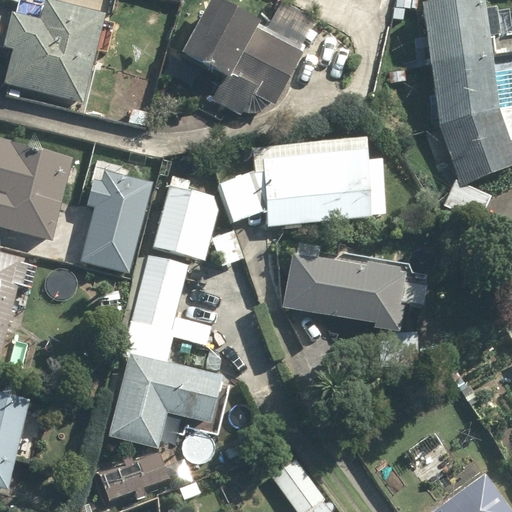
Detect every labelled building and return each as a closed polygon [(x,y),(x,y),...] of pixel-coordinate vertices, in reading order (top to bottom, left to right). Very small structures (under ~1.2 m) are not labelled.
[(0,82),(0,94),(77,110),(96,19),(81,16),(82,10),(69,8),(68,13),(48,9),(49,0),(0,0),(0,2),(9,5),(0,47),(0,57),(5,59),(0,82)] [(337,0),(334,18),(358,23),(351,54),(381,60),(392,9),(406,12),(409,2),(400,0),(337,0)] [(432,137),(451,180),(439,210),(477,225),(488,198),(463,189),(511,167),(503,147),(511,142),(511,106),(507,79),(511,78),(511,30),(508,31),(505,13),(478,18),(475,0),(419,0),(410,1),(432,137)] [(275,4),(254,39),(200,6),(168,60),(215,88),(206,102),(238,121),(249,103),(265,113),(316,29),(275,4)] [(345,54),(323,46),(313,72),(335,80),(345,54)] [(0,239),(44,250),(66,166),(0,149),(0,239)] [(358,149),(256,153),(257,174),(218,187),(231,225),(258,216),(259,230),(365,226),(365,221),(381,220),(379,164),(358,165),(358,149)] [(122,276),(146,192),(122,184),(126,170),(102,163),(94,189),(83,186),(77,208),(90,212),(75,262),(122,276)] [(185,195),(187,185),(165,180),(146,255),(201,268),(217,203),(185,195)] [(238,263),(228,234),(210,240),(219,269),(238,263)] [(146,255),(142,254),(116,357),(126,359),(106,440),(153,451),(160,422),(214,436),(227,384),(162,368),(184,279),(201,284),(205,269),(201,268),(146,255)] [(439,355),(411,350),(414,337),(393,333),(397,310),(415,314),(420,284),(287,259),(276,316),(380,336),(375,358),(436,370),(439,355)] [(0,350),(12,296),(27,299),(33,272),(0,264),(0,350)] [(511,327),(500,338),(511,352),(511,327)] [(473,399),(453,374),(435,389),(455,414),(473,399)] [(0,496),(3,497),(25,404),(0,398),(0,496)] [(443,446),(432,432),(400,458),(411,471),(443,446)] [(118,469),(96,478),(106,503),(130,494),(134,503),(144,499),(141,493),(164,484),(152,455),(128,464),(124,454),(114,458),(118,469)] [(331,511),(290,462),(266,482),(291,511),(331,511)] [(497,511),(475,482),(435,511),(497,511)]
